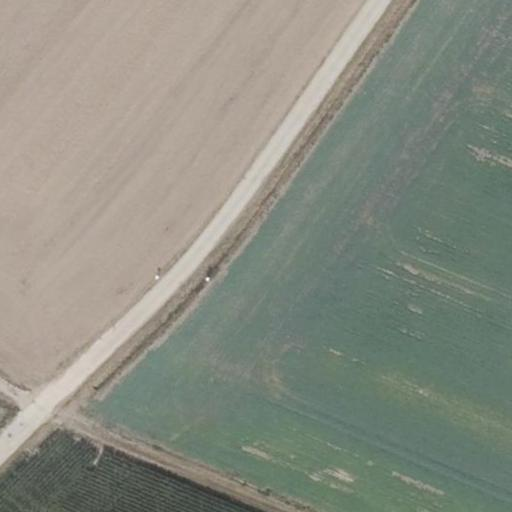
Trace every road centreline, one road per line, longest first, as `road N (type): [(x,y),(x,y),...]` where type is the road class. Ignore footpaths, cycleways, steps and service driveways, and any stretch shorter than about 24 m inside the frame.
road 1 (track): [(0,493),(209,287),(412,0)]
road 2 (track): [(283,511),(71,423)]
